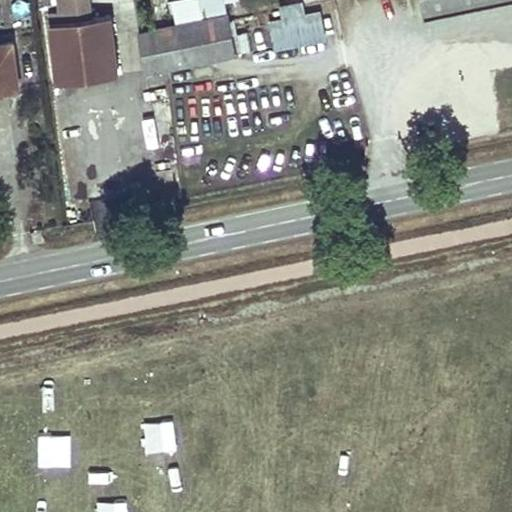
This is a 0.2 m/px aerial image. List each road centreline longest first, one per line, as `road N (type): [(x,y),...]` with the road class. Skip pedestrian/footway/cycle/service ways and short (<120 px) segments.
road 1 (secondary): [(0,280),(511,171)]
road 2 (unknown): [(398,195),(369,51),(511,22)]
road 3 (unknown): [(369,51),(215,84)]
road 4 (unknown): [(29,274),(0,156)]
